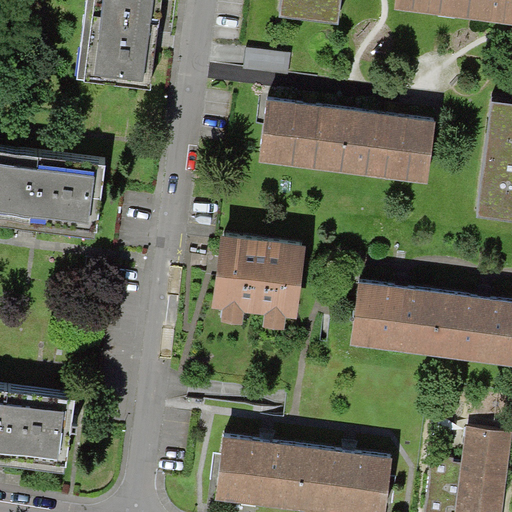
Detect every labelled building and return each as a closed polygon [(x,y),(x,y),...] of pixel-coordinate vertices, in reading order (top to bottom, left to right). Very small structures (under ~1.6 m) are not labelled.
[(166,0),(90,0),(81,72),(156,82),(166,0)] [(343,0),(284,0),(284,1),(342,8),(343,0)] [(511,0),(419,0),(511,11),(511,0)] [(511,198),(511,93),(495,91),(482,195),(511,198)] [(270,94),(263,149),(430,170),(437,116),(395,110),(311,100),(270,94)] [(106,156),(0,142),(0,209),(97,222),(106,156)] [(298,304),(306,241),(228,231),(220,294),(298,304)] [(357,279),(350,334),(511,354),(511,299),(482,295),(398,285),(357,279)] [(74,392),(0,382),(0,449),(66,457),(74,392)] [(438,511),(439,508),(449,509),(448,511),(492,511),(504,428),(463,423),(458,461),(446,459),(446,455),(426,452),(417,511),(438,511)] [(384,453),(217,432),(211,486),(252,492),(335,502),(377,508),(384,453)]
